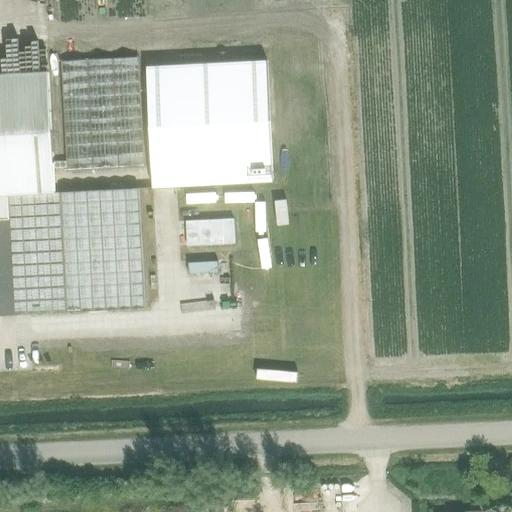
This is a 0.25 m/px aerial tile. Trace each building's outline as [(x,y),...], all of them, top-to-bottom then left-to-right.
[(140,56),(62,60),(68,169),(146,164),(140,56)] [(267,59),(147,66),(153,187),(273,181),(267,59)] [(0,73),(0,315),(16,315),(10,195),(55,192),(49,71),(0,73)] [(10,195),(16,315),(144,308),(137,188),(55,192),(10,195)] [(274,202),(247,203),(247,215),(275,214),(274,202)] [(276,234),(248,235),(248,247),(276,246),(276,234)] [(277,266),(249,267),(250,279),(278,278),(277,266)]
